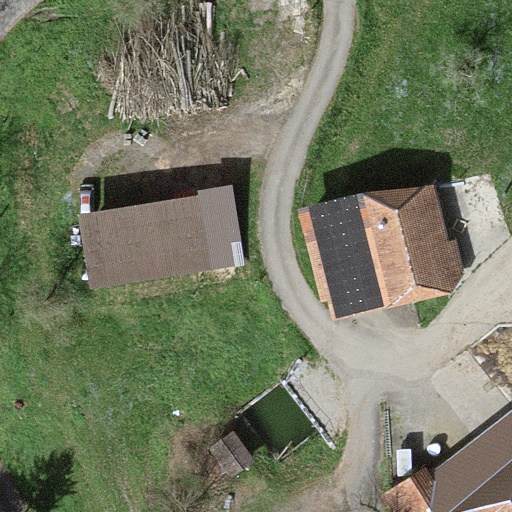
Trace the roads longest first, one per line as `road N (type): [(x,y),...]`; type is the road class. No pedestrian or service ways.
road 1 (track): [(340,0),(330,66),(276,202),(284,281),(304,314),(334,340),(372,353),(408,351),(461,317),(511,258)]
road 2 (track): [(366,511),(361,468),(372,353)]
